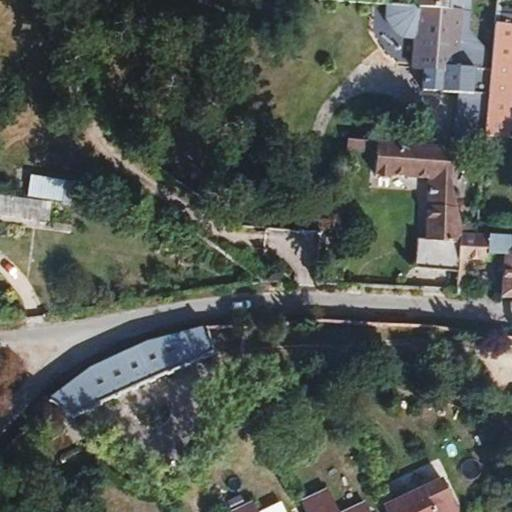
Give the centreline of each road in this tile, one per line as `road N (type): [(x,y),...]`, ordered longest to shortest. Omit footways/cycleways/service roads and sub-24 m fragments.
road 1 (residential): [(511,315),(441,306),(220,307)]
road 2 (residential): [(0,427),(62,365),(115,332),(220,307)]
road 3 (unknown): [(318,303),(267,250),(191,201)]
